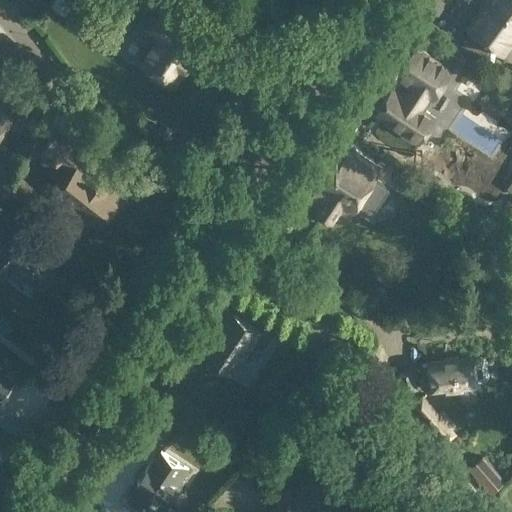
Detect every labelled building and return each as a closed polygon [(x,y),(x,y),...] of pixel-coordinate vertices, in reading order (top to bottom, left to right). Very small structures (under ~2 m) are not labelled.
[(511,0),(487,0),(467,32),(503,59),(511,47),(511,0)] [(144,23),(159,33),(140,60),(150,67),(150,72),(159,77),(163,76),(174,84),(201,44),(188,36),(189,34),(181,29),(180,30),(152,11),(144,23)] [(481,45),(461,32),(453,44),(473,57),(481,45)] [(425,108),(461,56),(442,44),(435,55),(412,39),(394,67),(393,69),(396,71),(395,73),(409,82),(402,92),(392,85),(374,113),(418,142),(436,115),(425,108)] [(0,132),(13,113),(0,104),(0,132)] [(114,209),(113,204),(120,196),(109,187),(93,173),(95,170),(70,150),(72,146),(48,127),(31,148),(54,166),(59,160),(72,170),(59,188),(83,207),(80,211),(98,224),(104,216),(108,216),(114,209)] [(0,147),(0,173),(15,151),(3,143),(0,147)] [(381,170),(345,146),(308,202),(318,209),(313,217),(329,227),(334,218),(345,225),(355,211),(367,218),(385,192),(372,184),(381,170)] [(400,168),(390,182),(404,191),(413,177),(400,168)] [(414,178),(407,188),(444,213),(451,203),(414,178)] [(0,215),(13,199),(0,188),(0,215)] [(508,241),(511,235),(511,215),(511,214),(497,230),(508,241)] [(40,286),(60,261),(13,222),(0,238),(0,277),(1,279),(11,267),(13,265),(40,286)] [(472,292),(482,293),(486,274),(477,272),(477,274),(476,274),(472,292)] [(251,346),(253,343),(263,349),(271,337),(262,331),(263,330),(229,308),(201,353),(213,361),(213,364),(218,367),(222,366),(234,374),(245,357),(243,356),(250,346),(251,346)] [(483,358),(472,359),(471,358),(422,363),(424,380),(420,380),(421,389),(458,385),(459,398),(463,401),(474,399),(477,396),(475,383),(474,383),(474,381),(486,380),(488,377),(486,361),(483,358)] [(0,397),(16,377),(3,366),(3,365),(0,362),(0,397)] [(437,413),(421,395),(411,405),(444,443),(455,434),(450,429),(454,425),(441,410),(437,413)] [(136,482),(138,483),(126,501),(142,511),(153,511),(162,499),(163,500),(174,484),(176,485),(187,468),(160,450),(153,460),(151,459),(145,468),(141,469),(137,475),(138,478),(136,482)] [(483,453),(468,467),(489,491),(505,476),(483,453)] [(313,511),(287,488),(278,498),(281,501),(272,511),(313,511)]
